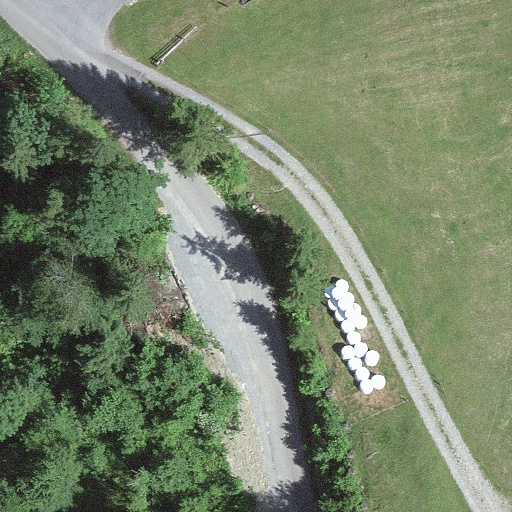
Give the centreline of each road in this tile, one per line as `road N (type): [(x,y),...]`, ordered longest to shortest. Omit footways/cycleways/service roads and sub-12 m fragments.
road 1 (track): [(70,61),(138,76),(184,97),(288,168),(335,224),(498,511)]
road 2 (unclassified): [(297,511),(260,320),(241,268),(70,61),(3,0)]
